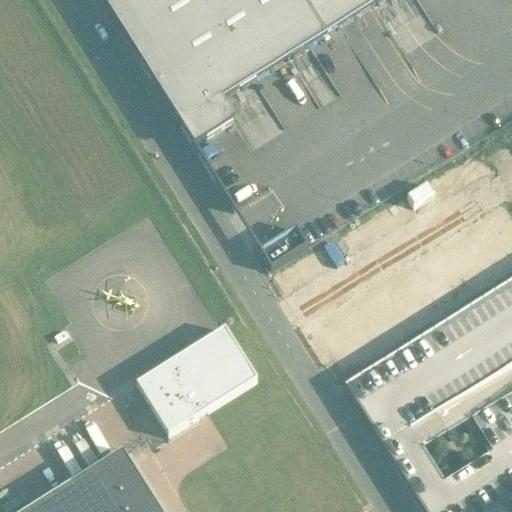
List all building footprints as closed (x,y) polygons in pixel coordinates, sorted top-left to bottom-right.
[(97,0),(191,148),(193,147),(233,124),(221,105),(389,0),(97,0)] [(207,141),(199,147),(205,157),(214,152),(207,141)] [(305,254),(270,275),(343,390),(511,284),(511,203),(477,146),(459,157),(476,223),(425,255),(373,211),(356,222),(391,276),(340,308),(305,254)] [(305,254),(308,252),(296,233),(258,256),(270,275),(305,254)] [(511,511),(511,284),(343,390),(371,434),(381,451),(419,511),(511,511)] [(206,416),(256,385),(224,334),(159,375),(137,389),(165,434),(169,440),(206,416)] [(156,511),(123,458),(35,511),(156,511)]
